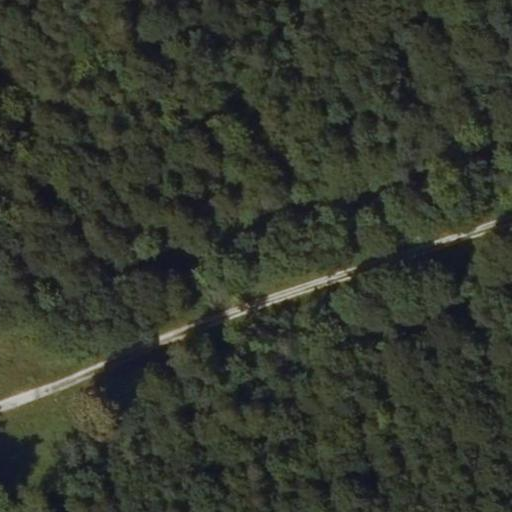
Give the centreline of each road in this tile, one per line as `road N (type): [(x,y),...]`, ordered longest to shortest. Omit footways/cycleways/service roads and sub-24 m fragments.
road 1 (track): [(511,222),(208,322),(0,412)]
road 2 (track): [(55,511),(0,342)]
